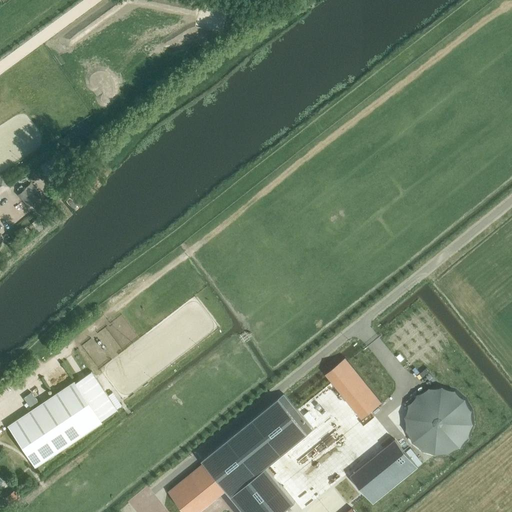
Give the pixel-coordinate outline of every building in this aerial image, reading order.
[(0,192),(11,186),(3,173),(0,175),(0,192)] [(89,184),(84,177),(77,183),(82,190),(89,184)] [(39,198),(35,193),(38,190),(31,183),(18,194),(29,206),(39,198)] [(345,358),(325,374),(362,419),(382,403),(345,358)] [(91,373),(75,382),(100,421),(116,411),(116,409),(91,373)] [(35,468),(101,423),(100,421),(75,382),(74,381),(57,392),(7,426),(35,468)] [(19,408),(37,401),(34,393),(16,400),(19,408)] [(204,463),(168,491),(184,511),(200,511),(221,495),(234,511),(355,511),(352,508),(346,511),(283,511),(295,502),(267,467),(313,430),(284,394),(202,461),(204,463)] [(395,439),(350,476),(373,504),(418,468),(395,439)] [(20,499),(13,490),(4,497),(11,506),(20,499)]
